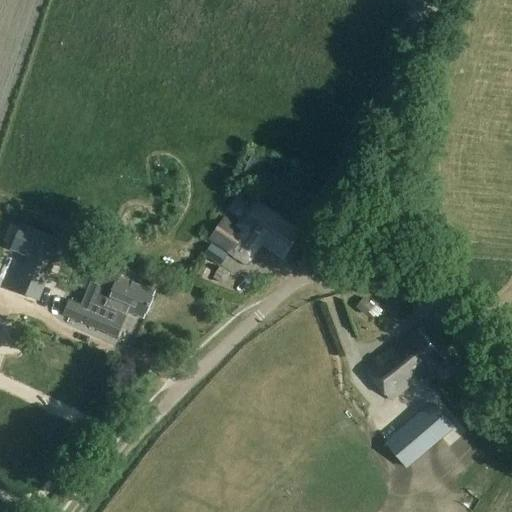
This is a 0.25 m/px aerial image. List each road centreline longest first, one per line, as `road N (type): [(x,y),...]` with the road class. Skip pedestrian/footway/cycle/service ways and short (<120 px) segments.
road 1 (track): [(79,511),(158,410),(257,316)]
road 2 (unclassified): [(387,164),(399,98),(432,2)]
road 3 (unclassified): [(511,387),(423,284)]
road 4 (unclassified): [(307,271),(346,229),(387,164)]
road 5 (unclassified): [(423,284),(394,214),(387,164)]
